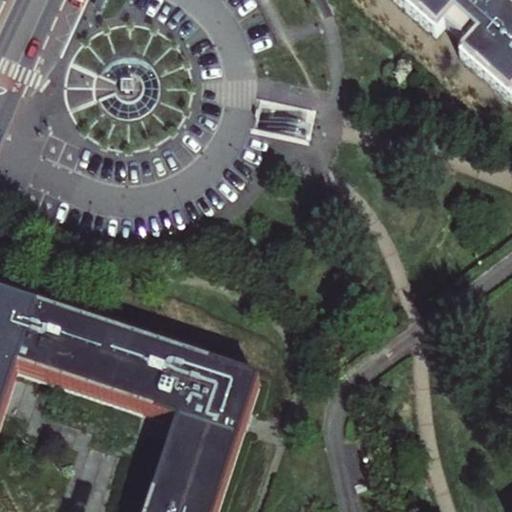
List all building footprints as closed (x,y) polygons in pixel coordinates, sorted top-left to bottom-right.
[(400,0),(438,33),(453,16),(480,40),(465,56),(511,97),(511,96),(511,14),(507,10),(496,0),(400,0)] [(117,98),(116,96),(100,102),(102,106),(105,110),(109,113),(113,116),(117,118),(122,119),(126,120),(131,119),(136,118),(140,117),(144,114),(148,111),(151,108),(154,104),(156,100),(157,95),(157,90),(157,85),(156,81),(154,76),(152,72),(149,69),(145,66),(141,63),(137,61),(132,60),(127,60),(123,60),(118,61),(114,63),(110,66),(106,69),(103,72),(101,77),(116,84),(118,82),(120,80),(122,78),(125,77),(127,76),(130,76),(133,77),(135,78),(138,80),(140,82),(141,84),(142,87),(143,89),(143,92),(142,95),(141,98),(139,100),(137,102),(134,103),(132,104),(129,104),(126,104),(124,103),(121,102),(119,100),(117,98)] [(134,86),(121,86),(121,92),(121,99),(134,99),(134,86)] [(43,320),(0,305),(0,333),(35,345),(43,320)] [(35,345),(0,333),(0,352),(25,380),(187,434),(240,433),(246,415),(259,419),(267,394),(43,320),(35,345)] [(0,511),(0,456),(25,380),(0,352),(0,511),(228,511),(253,437),(240,433),(187,434),(161,511),(0,511)] [(259,419),(246,415),(240,433),(253,437),(259,419)]
